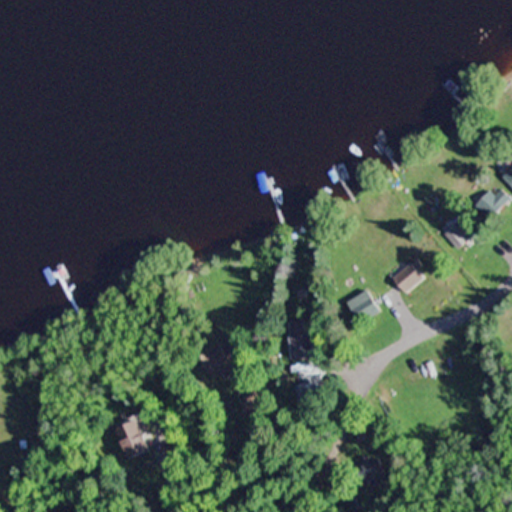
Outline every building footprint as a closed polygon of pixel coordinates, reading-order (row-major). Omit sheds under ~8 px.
[(504,189),(511,197),(511,202),(492,223),(475,207),(484,198),(491,190),(492,190),(495,193),(498,196),(504,189)] [(478,238),(461,253),(445,235),(461,220),(478,238)] [(428,280),(408,297),(394,280),(413,263),(428,280)] [(383,314),(362,327),(351,308),(373,295),(383,314)] [(290,381),(284,364),(279,349),(304,341),(310,361),(312,364),(300,368),(303,377),(290,381)] [(321,357),(315,359),(311,346),(317,344),(321,357)] [(235,372),(211,381),(208,373),(202,356),(226,347),(234,370),(235,372)] [(265,409),(249,416),(244,405),(240,395),(257,388),(264,406),(265,409)] [(141,450),(132,455),(126,444),(118,429),(136,420),(149,446),(141,450)] [(370,456),(372,461),(381,459),(388,484),(379,487),(375,488),(373,481),(361,484),(356,467),(358,466),(363,465),(361,459),(370,456)]
